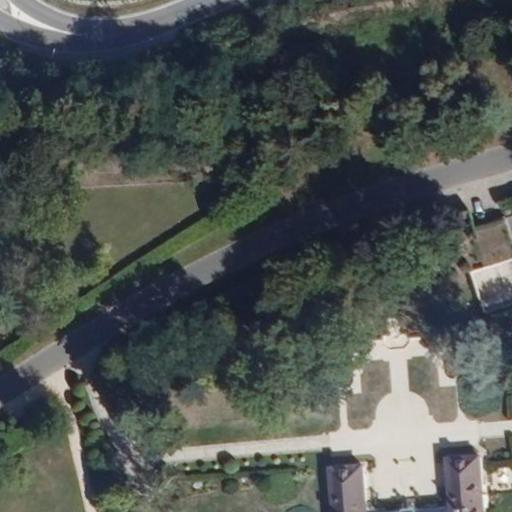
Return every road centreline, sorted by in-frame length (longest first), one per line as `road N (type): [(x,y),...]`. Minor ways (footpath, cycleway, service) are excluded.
road 1 (residential): [(511,161),(392,196),(249,253),(0,400)]
road 2 (residential): [(40,27),(132,32),(216,0)]
